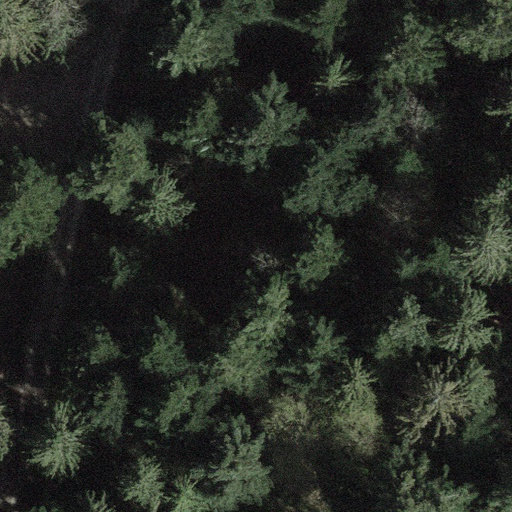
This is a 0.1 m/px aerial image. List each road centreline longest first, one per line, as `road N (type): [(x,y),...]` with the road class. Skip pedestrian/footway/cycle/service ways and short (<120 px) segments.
road 1 (track): [(14,511),(65,139)]
road 2 (track): [(65,139),(102,0)]
